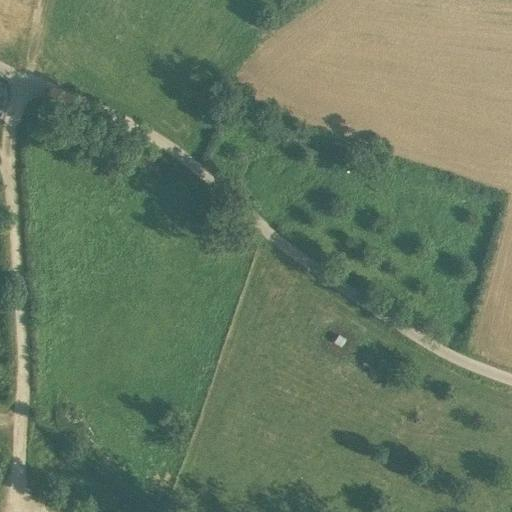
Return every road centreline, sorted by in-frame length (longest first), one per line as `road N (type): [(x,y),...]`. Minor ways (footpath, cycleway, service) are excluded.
road 1 (track): [(0,71),(138,132),(382,320),(511,384)]
road 2 (track): [(15,511),(24,380),(0,151)]
